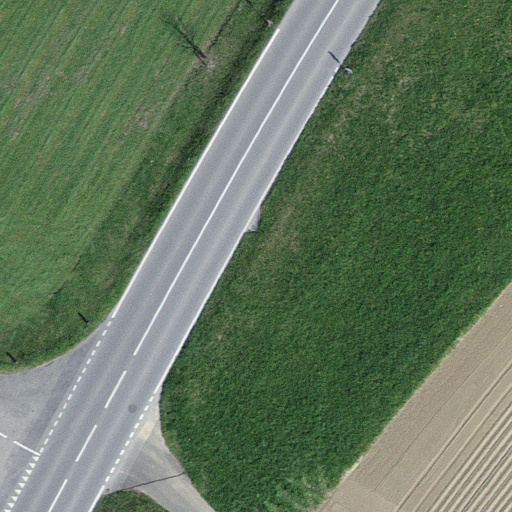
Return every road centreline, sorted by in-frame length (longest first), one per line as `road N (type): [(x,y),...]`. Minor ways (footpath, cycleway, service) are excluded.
road 1 (primary): [(48,511),(340,0)]
road 2 (track): [(93,433),(192,511)]
